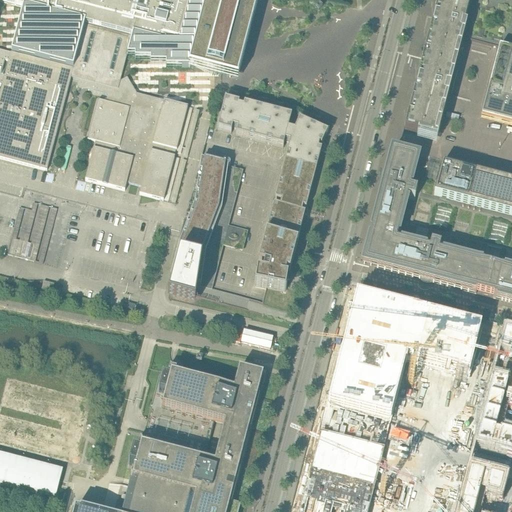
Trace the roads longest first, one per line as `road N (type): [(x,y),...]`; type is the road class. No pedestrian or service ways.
road 1 (tertiary): [(334,269),(403,0)]
road 2 (tertiary): [(271,511),(334,269)]
road 3 (residential): [(511,316),(334,269)]
